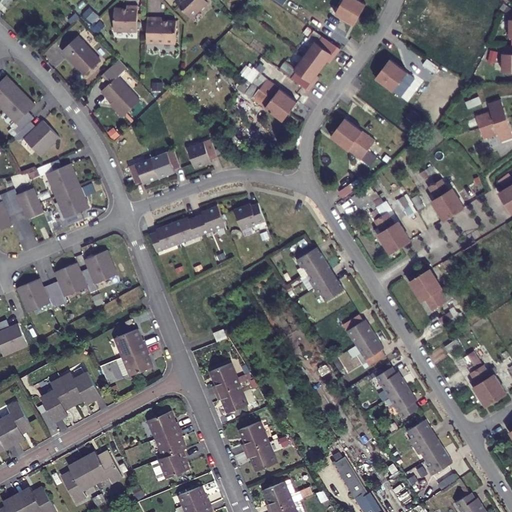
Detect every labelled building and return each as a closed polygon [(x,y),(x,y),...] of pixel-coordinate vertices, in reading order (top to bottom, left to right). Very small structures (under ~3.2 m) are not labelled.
[(208,2),(206,0),(178,0),(176,2),(192,18),(208,2)] [(360,15),(335,0),(324,0),(322,5),(355,25),(360,15)] [(360,0),(335,0),(360,15),(367,4),(360,0)] [(138,5),(130,5),(130,8),(115,8),(114,30),(138,31),(138,5)] [(88,9),(80,18),(98,34),(106,24),(88,9)] [(80,17),(76,12),(68,20),(72,25),(73,24),(80,17)] [(162,17),(148,16),(147,42),(176,43),(177,21),(162,20),(162,17)] [(77,35),(61,49),(84,74),(100,60),(77,35)] [(305,55),(322,68),(332,54),(335,56),(340,48),(323,35),(318,42),(316,41),(305,55)] [(292,78),(310,91),(314,84),(312,82),(322,68),(321,67),(305,55),(295,70),(297,71),(292,78)] [(127,67),(119,58),(104,73),(103,74),(110,82),(100,91),(112,104),(123,116),(139,101),(116,76),(127,67)] [(383,68),(413,91),(420,81),(390,59),(383,68)] [(429,61),(425,67),(437,74),(441,68),(429,61)] [(259,86),(265,77),(248,66),(242,76),(259,86)] [(405,101),(413,91),(383,68),(376,78),(405,101)] [(5,82),(0,87),(0,101),(21,124),(34,113),(41,106),(12,76),(5,82)] [(267,79),(260,88),(290,111),(297,102),(267,79)] [(290,111),(260,88),(253,97),(283,120),(290,111)] [(470,100),(466,100),(467,107),(481,105),(479,90),(469,91),(470,100)] [(476,116),(480,127),(508,117),(501,98),(489,103),(491,110),(476,116)] [(123,116),(112,104),(109,107),(120,118),(123,116)] [(39,119),(34,113),(21,124),(17,128),(22,135),(36,122),(39,119)] [(346,117),(339,126),(369,149),(376,140),(346,117)] [(511,129),(508,117),(480,127),(483,138),(499,133),(502,141),(511,137),(511,129)] [(29,140),(45,157),(65,139),(48,121),(41,128),(29,140)] [(41,128),(36,122),(22,135),(19,138),(24,144),(29,140),(41,128)] [(362,159),(369,149),(339,126),(332,136),(362,159)] [(213,161),(212,158),(219,155),(212,137),(189,146),(197,167),(213,161)] [(160,177),(169,174),(177,171),(176,169),(181,167),(174,148),(161,153),(162,157),(154,160),(160,177)] [(130,165),(136,182),(144,180),(145,183),(151,181),(160,177),(154,160),(146,163),(144,160),(130,165)] [(50,175),(66,169),(63,161),(42,169),(45,177),(50,175)] [(66,169),(50,175),(68,220),(84,213),(93,210),(75,165),(66,169)] [(426,169),(429,174),(434,170),(431,165),(426,169)] [(429,174),(426,169),(421,172),(424,177),(429,174)] [(442,178),(435,183),(454,213),(464,207),(453,188),(449,190),(442,178)] [(444,219),(454,213),(435,183),(429,187),(436,198),(433,200),(444,219)] [(511,184),(500,192),(506,203),(511,198),(511,184)] [(11,192),(20,214),(27,211),(21,195),(19,189),(11,192)] [(37,189),(21,195),(27,211),(31,220),(47,213),(37,189)] [(5,201),(12,217),(20,214),(11,192),(3,195),(5,201)] [(406,215),(413,210),(405,195),(397,200),(406,215)] [(377,205),(383,201),(380,196),(374,200),(377,205)] [(5,201),(0,203),(0,231),(15,226),(12,217),(5,201)] [(256,201),(250,204),(249,201),(232,208),(240,228),(263,219),(256,201)] [(218,203),(208,207),(202,209),(203,211),(196,214),(203,232),(217,226),(216,223),(224,220),(221,212),(218,203)] [(390,253),(401,246),(381,215),(376,208),(371,211),(375,218),(374,219),(382,231),(378,234),(390,253)] [(388,211),(381,215),(401,246),(411,240),(399,221),(395,223),(388,211)] [(87,221),(84,213),(68,220),(62,222),(65,229),(87,221)] [(189,214),(182,217),(173,220),(179,237),(187,234),(188,237),(203,232),(196,214),(189,216),(189,214)] [(173,220),(163,223),(156,226),(157,228),(150,231),(157,249),(172,243),(171,240),(179,237),(173,220)] [(322,295),(324,294),(328,301),(347,289),(320,246),(299,259),(304,267),(306,266),(315,279),(313,280),(322,295)] [(90,269),(97,285),(121,275),(111,251),(87,261),(90,269)] [(443,262),(451,274),(457,270),(449,258),(443,262)] [(79,264),(56,273),(60,282),(67,297),(89,288),(82,272),(79,264)] [(91,294),(99,291),(97,285),(90,269),(82,272),(89,288),(91,294)] [(421,276),(439,305),(446,301),(439,290),(442,287),(431,269),(421,276)] [(433,309),(439,305),(421,276),(411,282),(422,300),(426,298),(433,309)] [(19,288),(29,313),(51,304),(45,288),(41,279),(19,288)] [(60,282),(52,285),(61,306),(69,303),(67,297),(60,282)] [(52,285),(45,288),(51,304),(54,309),(61,306),(52,285)] [(445,314),(448,319),(454,316),(451,311),(445,314)] [(384,349),(386,347),(369,318),(366,320),(362,314),(346,324),(372,366),(388,356),(384,349)] [(0,322),(0,331),(10,327),(7,319),(0,322)] [(10,327),(0,331),(0,346),(4,356),(28,346),(19,324),(10,327)] [(214,334),(216,341),(227,337),(224,330),(214,334)] [(114,341),(122,360),(145,350),(142,343),(141,344),(135,332),(114,341)] [(456,340),(445,347),(448,352),(459,345),(456,340)] [(149,357),(145,350),(122,360),(130,379),(152,370),(146,358),(149,357)] [(469,354),(476,364),(481,361),(475,350),(469,354)] [(476,364),(469,354),(464,357),(470,368),(476,364)] [(214,382),(216,390),(239,382),(252,377),(250,372),(237,376),(232,361),(212,367),(215,377),(217,377),(218,381),(214,382)] [(478,367),(496,399),(507,392),(495,372),(491,375),(484,363),(478,367)] [(416,402),(419,400),(401,371),(399,373),(394,366),(378,376),(404,418),(420,408),(416,402)] [(487,405),(496,399),(478,367),(471,372),(474,377),(470,380),(474,387),(475,386),(487,405)] [(69,375),(59,380),(72,405),(82,400),(85,405),(98,397),(85,374),(72,380),(69,375)] [(63,410),(72,405),(59,380),(49,385),(52,391),(39,398),(52,423),(66,415),(63,410)] [(247,403),(239,382),(216,390),(219,397),(224,396),(225,400),(224,400),(227,410),(247,403)] [(9,413),(0,417),(0,429),(9,446),(23,438),(20,433),(30,428),(16,402),(6,408),(9,413)] [(149,438),(173,428),(170,421),(168,422),(163,411),(141,420),(149,438)] [(243,440),(246,448),(269,440),(261,418),(242,425),(245,435),(246,435),(248,439),(243,440)] [(409,431),(413,438),(411,439),(420,454),(423,452),(431,466),(428,468),(433,475),(454,462),(427,419),(409,431)] [(175,448),(179,446),(174,435),(176,435),(173,428),(149,438),(158,456),(175,448)] [(0,450),(9,446),(0,429),(0,450)] [(277,461),(269,440),(246,448),(248,455),(253,453),(255,457),(254,458),(257,468),(277,461)] [(175,448),(158,456),(152,459),(144,462),(149,473),(157,469),(160,477),(182,467),(177,456),(178,455),(175,448)] [(93,453),(79,460),(92,484),(106,477),(109,484),(119,479),(106,453),(96,458),(93,453)] [(79,491),(92,484),(79,460),(66,468),(69,472),(58,478),(72,504),(83,498),(79,491)] [(356,467),(353,469),(357,477),(348,483),(357,497),(363,494),(373,511),(383,511),(370,491),(356,467)] [(157,469),(149,473),(153,480),(160,477),(157,469)] [(269,501),(272,508),(295,500),(287,479),(267,485),(271,495),(272,495),(274,499),(269,501)] [(169,511),(182,511),(202,503),(200,496),(198,497),(193,485),(170,494),(175,505),(168,508),(169,511)] [(27,488),(13,496),(21,511),(39,511),(40,511),(39,511),(53,511),(40,487),(30,493),(27,488)] [(300,498),(312,494),(310,487),(298,491),(300,498)] [(456,502),(462,511),(488,511),(480,497),(477,499),(473,492),(456,502)] [(102,502),(97,493),(88,497),(93,507),(102,502)] [(21,511),(13,496),(0,502),(0,503),(2,507),(0,508),(0,511),(21,511)] [(299,511),(295,500),(272,508),(273,511),(299,511)] [(205,510),(202,503),(182,511),(203,511),(205,510)]
